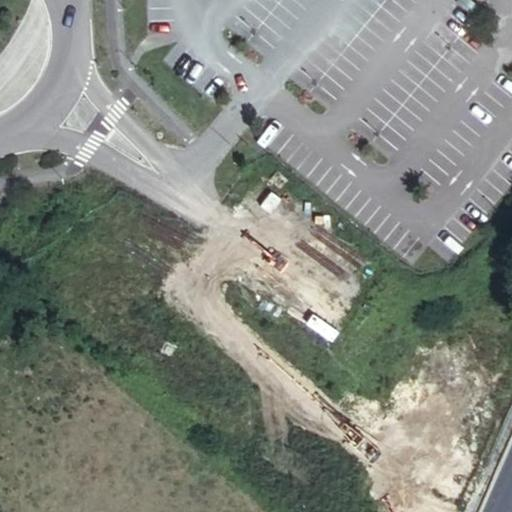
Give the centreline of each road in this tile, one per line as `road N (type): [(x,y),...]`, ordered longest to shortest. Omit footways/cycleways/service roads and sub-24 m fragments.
road 1 (unclassified): [(511,434),(171,183)]
road 2 (secondary): [(0,141),(36,122),(64,83),(72,38),(63,0)]
